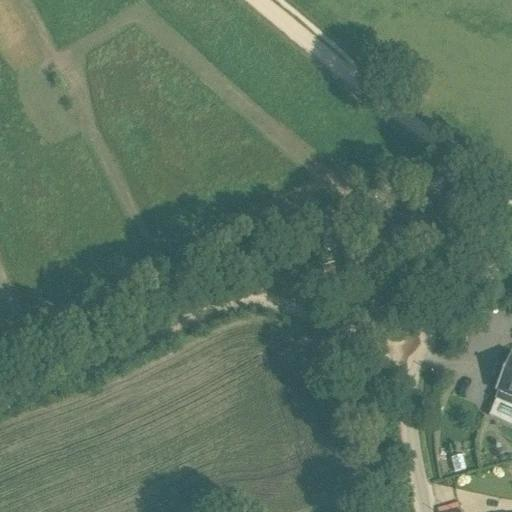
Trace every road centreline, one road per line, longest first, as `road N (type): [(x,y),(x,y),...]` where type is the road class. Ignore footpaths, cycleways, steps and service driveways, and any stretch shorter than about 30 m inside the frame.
road 1 (track): [(418,345),(276,295),(0,417)]
road 2 (track): [(254,0),(511,201)]
road 3 (unclassified): [(427,511),(407,371),(418,345),(511,250)]
